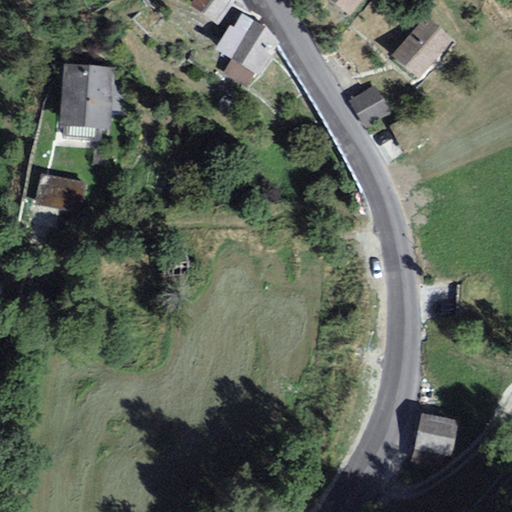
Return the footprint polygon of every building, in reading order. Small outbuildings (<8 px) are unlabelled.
[(244,4),(238,0),(212,0),(206,12),(230,27),(244,4)] [(369,0),(339,0),(359,15),(369,0)] [(431,18),(400,56),(428,79),(459,40),(431,18)] [(284,44),(247,22),(230,52),(266,73),(284,44)] [(118,72),(70,70),(68,127),(116,129),(118,72)] [(379,91),(356,103),(371,131),(394,120),(379,91)] [(427,275),(427,305),(453,305),(453,276),(427,275)] [(449,425),(422,417),(409,462),(436,470),(449,425)]
